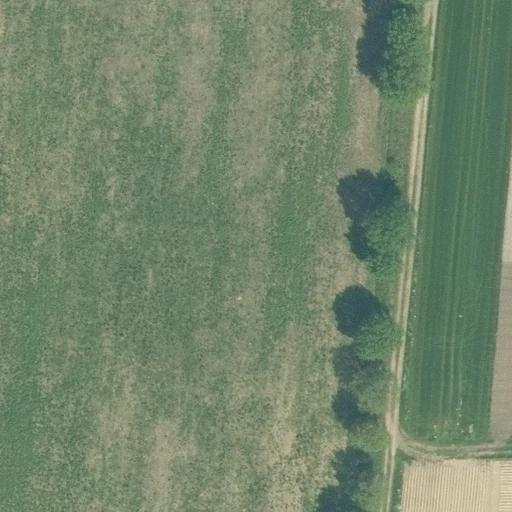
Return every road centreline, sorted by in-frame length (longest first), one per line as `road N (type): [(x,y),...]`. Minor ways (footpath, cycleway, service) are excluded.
road 1 (track): [(377,511),(423,0)]
road 2 (track): [(383,447),(511,449)]
